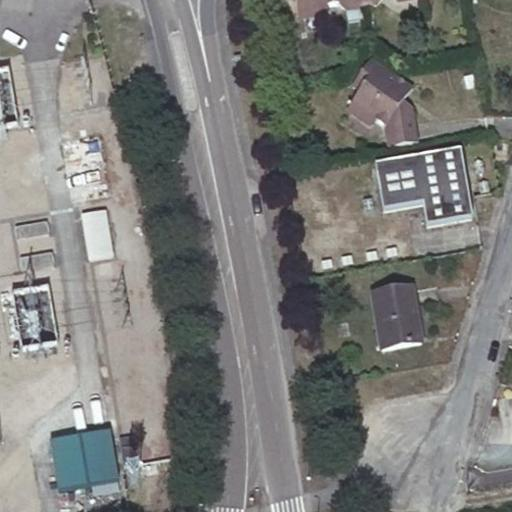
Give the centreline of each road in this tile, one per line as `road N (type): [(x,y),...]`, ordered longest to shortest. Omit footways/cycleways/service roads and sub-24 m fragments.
road 1 (secondary): [(239,330),(220,205),(180,47)]
road 2 (residential): [(511,233),(469,393),(409,452)]
road 3 (secondary): [(288,511),(239,330)]
road 4 (secondary): [(239,330),(227,511)]
road 5 (track): [(511,494),(444,500),(409,452)]
